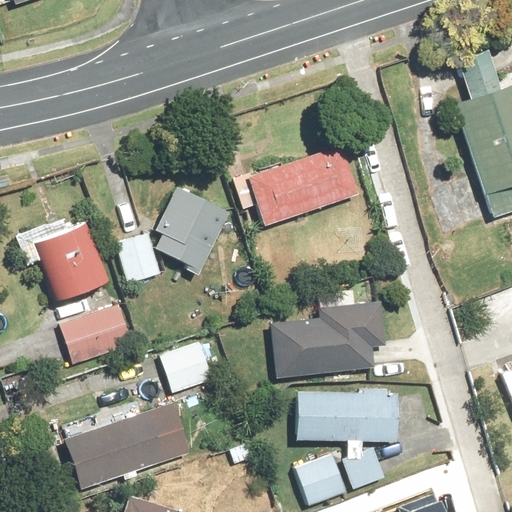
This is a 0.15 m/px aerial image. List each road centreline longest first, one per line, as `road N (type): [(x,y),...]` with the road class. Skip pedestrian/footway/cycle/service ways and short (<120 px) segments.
road 1 (tertiary): [(0,106),(201,51)]
road 2 (tertiary): [(201,51),(357,0)]
